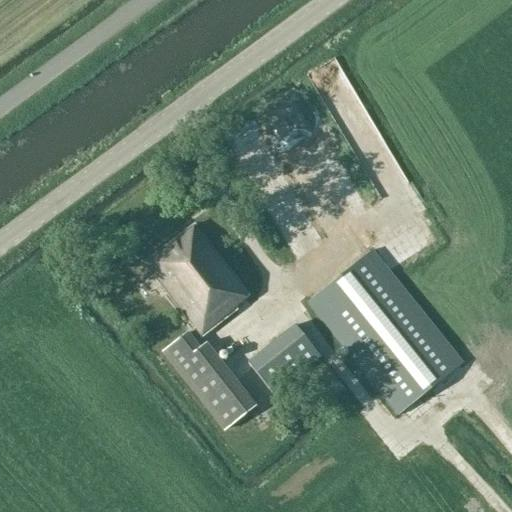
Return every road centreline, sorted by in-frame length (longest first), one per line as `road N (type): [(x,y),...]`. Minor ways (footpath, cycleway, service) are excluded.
road 1 (tertiary): [(0,243),(334,0)]
road 2 (unclassified): [(0,107),(147,0)]
